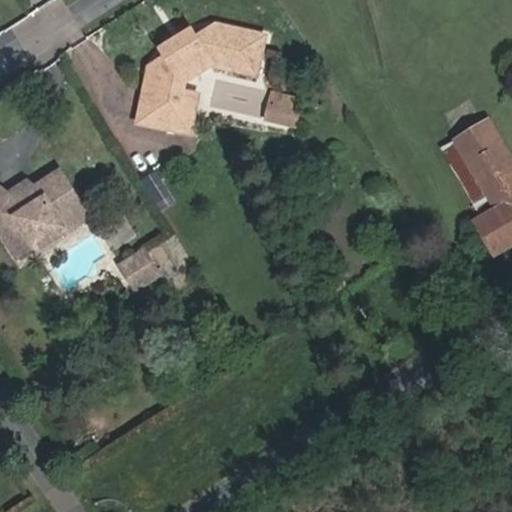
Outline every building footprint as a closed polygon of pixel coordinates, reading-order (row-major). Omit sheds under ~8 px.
[(175,130),(183,92),(185,83),(212,65),(258,75),(266,37),(216,25),(199,36),(195,29),(162,50),(167,57),(151,67),(140,123),(175,130)] [(191,134),(199,95),(183,92),(175,130),(191,134)] [(300,110),(302,100),(272,94),(270,104),(300,110)] [(297,126),(300,110),(270,104),(267,119),(297,126)] [(511,159),(490,121),(457,141),(486,191),(472,199),(466,203),(476,221),(496,209),(494,205),(511,194),(511,159)] [(486,191),(457,141),(442,149),(472,199),(486,191)] [(68,230),(59,217),(81,203),(61,172),(32,191),(24,184),(9,196),(0,188),(0,230),(18,258),(35,246),(37,250),(68,230)] [(511,244),(511,194),(494,205),(496,209),(476,221),(496,255),(511,244)] [(68,230),(89,216),(81,203),(59,217),(68,230)] [(159,275),(145,252),(122,266),(136,290),(159,275)]
